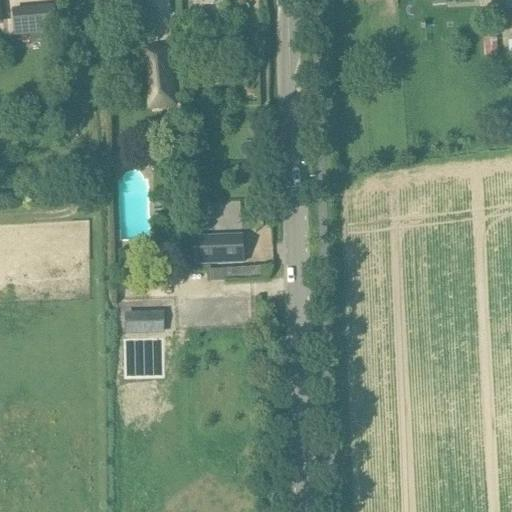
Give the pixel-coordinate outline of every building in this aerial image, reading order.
[(15,37),(29,36),(27,10),(13,11),(15,37)] [(498,61),(496,26),(482,27),(484,62),(498,61)] [(171,46),(144,49),(151,104),(178,101),(171,46)] [(213,201),(213,218),(237,218),(237,201),(213,201)] [(243,236),(193,238),(194,264),(244,262),(243,236)] [(163,313),(123,314),(124,335),(164,334),(163,313)]
